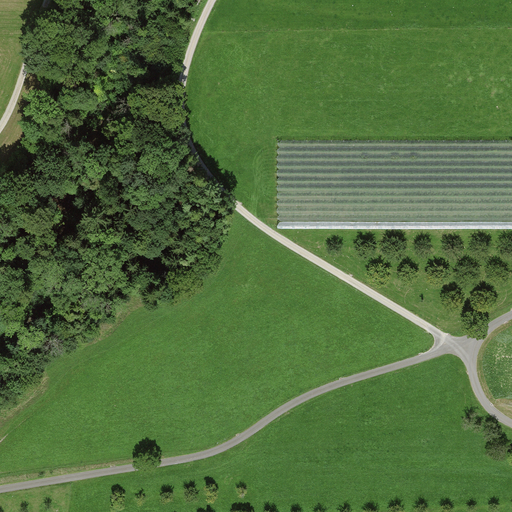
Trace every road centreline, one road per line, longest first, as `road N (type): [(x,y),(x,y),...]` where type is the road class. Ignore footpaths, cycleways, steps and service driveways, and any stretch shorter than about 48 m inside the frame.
road 1 (track): [(460,347),(256,225),(213,184),(189,145),(181,98),(213,0)]
road 2 (track): [(0,491),(225,450),(312,395),(460,347)]
road 3 (track): [(0,131),(48,0)]
